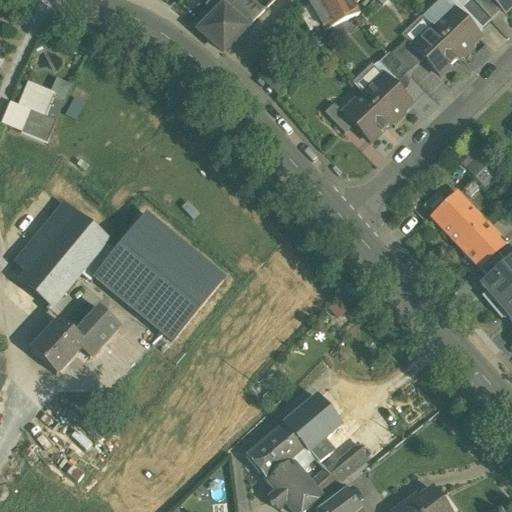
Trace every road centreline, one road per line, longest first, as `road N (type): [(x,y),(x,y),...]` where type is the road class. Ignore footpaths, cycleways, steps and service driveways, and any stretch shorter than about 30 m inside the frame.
road 1 (tertiary): [(346,216),(210,66),(159,27),(103,0)]
road 2 (tertiary): [(511,406),(346,216)]
road 3 (residential): [(346,216),(511,57)]
